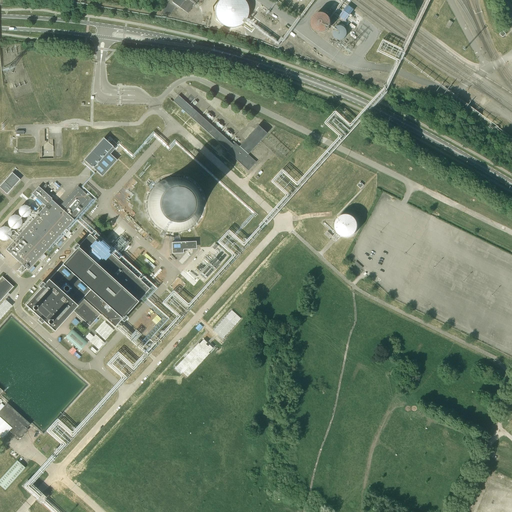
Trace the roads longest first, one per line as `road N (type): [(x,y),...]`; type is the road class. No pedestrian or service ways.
road 1 (tertiary): [(511,184),(368,104),(234,56)]
road 2 (unknown): [(152,105),(135,124),(26,129)]
road 3 (tertiary): [(234,56),(104,25)]
road 4 (tertiary): [(103,37),(234,56)]
